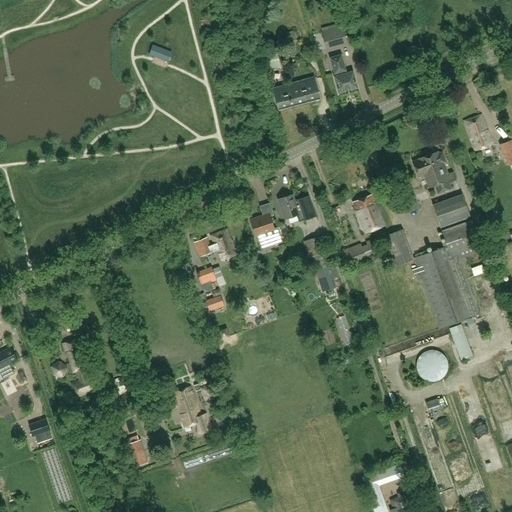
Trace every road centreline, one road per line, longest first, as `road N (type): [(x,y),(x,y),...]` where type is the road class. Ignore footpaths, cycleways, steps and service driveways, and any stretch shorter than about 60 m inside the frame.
road 1 (unclassified): [(0,302),(511,43)]
road 2 (track): [(293,153),(404,459)]
road 3 (track): [(97,252),(157,398)]
